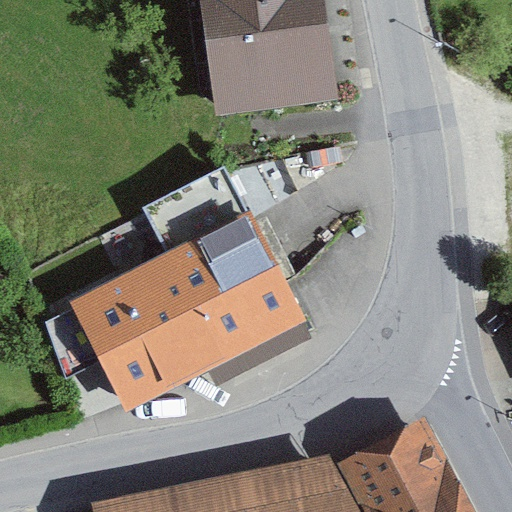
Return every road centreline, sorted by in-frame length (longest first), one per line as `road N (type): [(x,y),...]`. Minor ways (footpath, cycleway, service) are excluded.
road 1 (tertiary): [(411,340),(374,386),(298,428),(0,489)]
road 2 (tertiary): [(390,0),(423,193),(424,293),(411,340)]
road 3 (unclassified): [(411,340),(510,511)]
